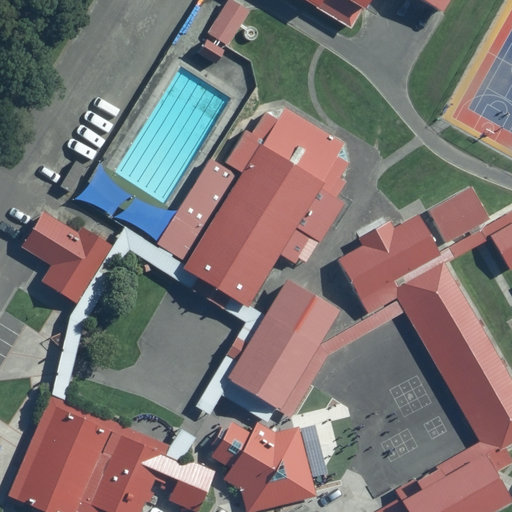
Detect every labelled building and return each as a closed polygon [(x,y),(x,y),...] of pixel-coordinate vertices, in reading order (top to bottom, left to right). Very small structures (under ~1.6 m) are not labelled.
[(266,15),(243,0),(221,36),(244,50),(266,15)] [(307,0),(353,27),(369,0),(307,0)] [(449,0),(421,0),(442,12),(449,0)] [(209,42),(201,55),(219,66),(226,53),(209,42)] [(360,156),(287,111),(280,122),(266,114),(253,135),(246,131),(224,167),(209,158),(156,244),(188,263),(184,269),(250,310),(281,259),(301,271),(343,203),(334,198),(360,156)] [(430,212),(446,244),(491,221),(474,189),(430,212)] [(77,234),(45,214),(25,247),(53,264),(43,281),(78,303),(114,245),(82,225),(77,234)] [(489,452),(380,511),(495,511),(511,503),(511,499),(495,469),(509,461),(501,447),(511,441),(511,382),(420,217),(343,260),(370,308),(400,291),(489,452)] [(511,267),(511,223),(490,235),(509,269),(511,267)] [(288,280),(230,378),(283,409),(341,311),(288,280)] [(217,469),(51,398),(9,496),(46,511),(139,511),(154,478),(204,500),(217,469)] [(231,421),(210,458),(230,470),(224,480),(239,488),(245,511),(259,511),(318,497),(300,427),(276,433),(259,424),(253,434),(231,421)]
